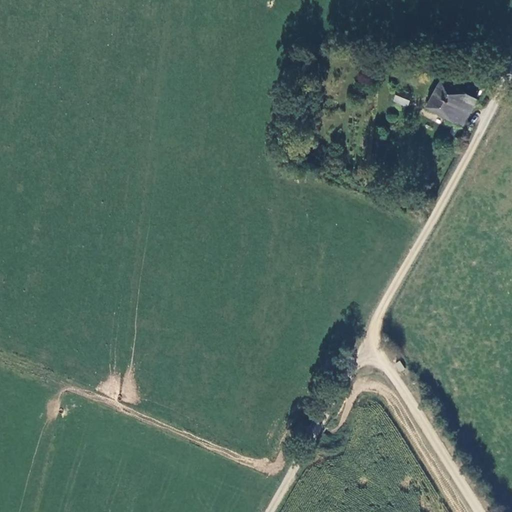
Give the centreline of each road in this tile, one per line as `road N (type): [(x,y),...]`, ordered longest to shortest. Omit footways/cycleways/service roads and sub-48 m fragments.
road 1 (track): [(272,511),(490,120)]
road 2 (unknown): [(373,335),(478,511)]
